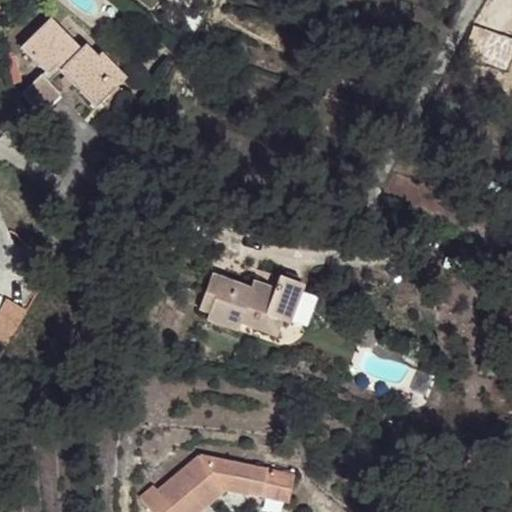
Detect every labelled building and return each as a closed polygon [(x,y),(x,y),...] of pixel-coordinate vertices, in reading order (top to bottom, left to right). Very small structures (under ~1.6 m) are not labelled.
[(82,52),(52,23),(22,51),(46,75),(23,99),(43,118),(64,98),(53,86),(63,77),(99,112),(118,92),(95,66),(99,62),(85,49),(82,52)] [(7,50),(1,55),(9,62),(18,89),(26,86),(16,59),(15,59),(7,50)] [(128,82),(104,57),(99,62),(95,66),(118,92),(128,82)] [(361,85),(332,76),(326,97),(356,106),(361,85)] [(255,284),(216,273),(206,306),(218,311),(217,318),(246,326),(248,320),(285,331),(290,315),(296,316),(308,277),(283,270),(279,283),(258,277),(255,284)] [(159,492),(142,505),(147,511),(208,511),(225,500),(251,507),(254,501),(267,505),(265,511),(292,511),(299,493),(209,462),(164,498),(159,492)]
